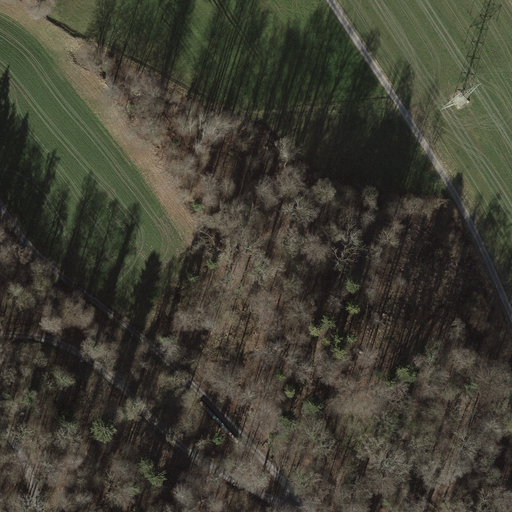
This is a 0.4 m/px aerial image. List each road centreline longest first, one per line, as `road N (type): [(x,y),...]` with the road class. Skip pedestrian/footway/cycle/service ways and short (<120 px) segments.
road 1 (track): [(306,511),(198,388),(45,262),(0,206)]
road 2 (track): [(307,511),(208,465),(121,382),(70,346),(0,333)]
road 3 (track): [(329,0),(471,224),(511,313)]
